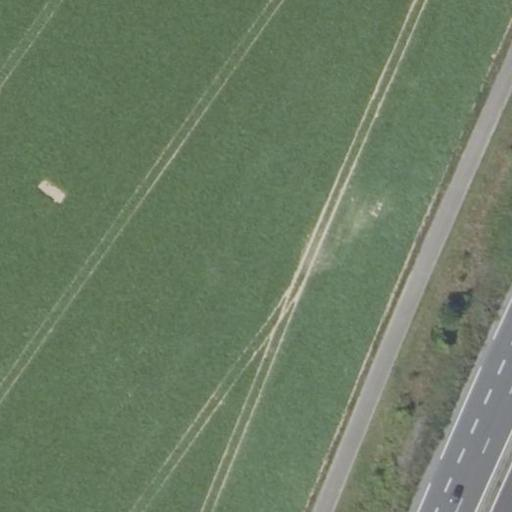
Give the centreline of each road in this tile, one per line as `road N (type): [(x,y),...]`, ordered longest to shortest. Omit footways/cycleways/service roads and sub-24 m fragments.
road 1 (unclassified): [(511,67),(326,511)]
road 2 (trunk): [(511,378),(452,511)]
